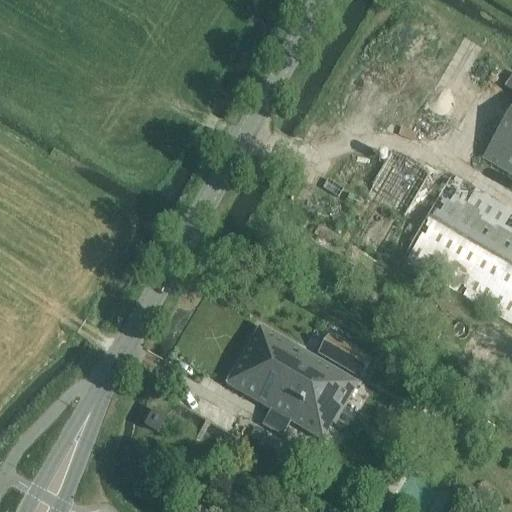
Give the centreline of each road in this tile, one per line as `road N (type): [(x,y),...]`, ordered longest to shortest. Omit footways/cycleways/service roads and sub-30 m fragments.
road 1 (tertiary): [(106,379),(319,0)]
road 2 (tertiary): [(106,379),(27,511)]
road 3 (tertiary): [(60,511),(106,379)]
